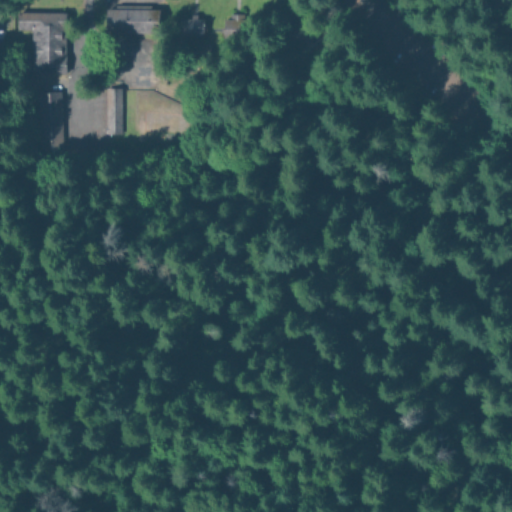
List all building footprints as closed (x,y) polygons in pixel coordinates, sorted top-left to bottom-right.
[(107,6),(107,33),(160,33),(159,10),(152,10),(152,6),(107,6)] [(67,13),(18,12),(18,29),(30,30),(30,74),(66,74),(67,13)] [(246,15),(224,16),(224,38),(246,37),(246,15)] [(203,35),(204,17),(191,17),(190,20),(183,19),(182,34),(203,35)] [(121,133),(122,88),(106,88),(105,133),(121,133)]
